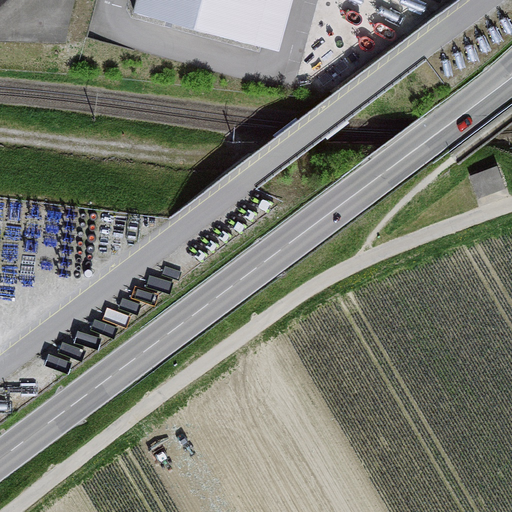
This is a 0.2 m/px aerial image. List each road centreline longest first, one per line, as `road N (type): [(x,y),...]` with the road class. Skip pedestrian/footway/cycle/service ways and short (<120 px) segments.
road 1 (primary): [(0,459),(511,74)]
road 2 (track): [(511,208),(344,272),(14,511)]
